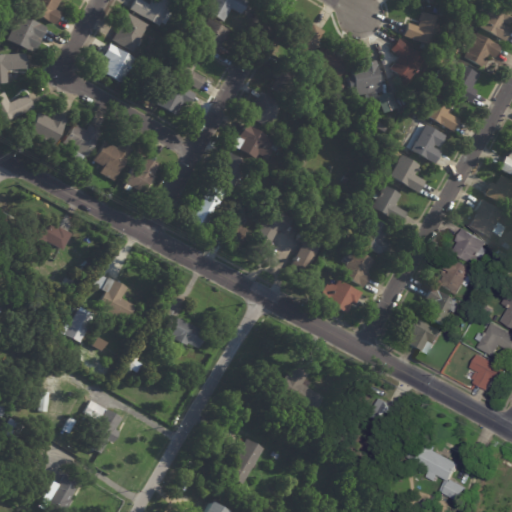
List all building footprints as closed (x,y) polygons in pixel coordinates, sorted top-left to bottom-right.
[(59,0),(55,7),(54,9),(59,12),(52,24),(28,10),(33,0),(59,0)] [(129,9),(133,0),(138,0),(148,5),(150,0),(173,0),(166,11),(170,14),(164,25),(159,22),(158,26),(129,9)] [(242,0),(246,2),(238,15),(229,10),(222,22),(203,11),(209,0),(242,0)] [(509,25),(504,22),(502,25),(511,29),(504,41),(481,28),(496,2),(511,10),(511,19),(509,25)] [(439,15),(441,9),(448,11),(446,18),(439,15)] [(435,17),(432,24),(441,27),(434,47),(403,36),(407,23),(418,27),(423,12),(435,16),(435,17)] [(140,37),(131,52),(111,40),(126,13),(147,25),(140,37)] [(44,27),(34,49),(28,47),(26,49),(6,40),(17,15),(44,27)] [(217,51),(213,58),(192,46),(194,42),(188,38),(195,25),(202,29),(207,19),(228,31),(217,51)] [(306,29),(308,30),(311,25),(323,31),(308,57),(284,43),(296,23),(306,29)] [(476,33),(501,46),(494,58),(488,54),(481,67),(463,57),(470,46),(466,44),(472,32),(476,34),(476,33)] [(185,36),(181,41),(177,38),(180,33),(185,36)] [(405,82),(389,69),(399,57),(390,50),(398,39),(425,60),(406,83),(405,82)] [(132,63),(120,83),(101,72),(108,60),(102,56),(109,44),(134,59),(132,63)] [(428,46),(426,52),(420,50),(422,44),(428,46)] [(194,68),(192,71),(203,78),(197,90),(168,73),(184,46),(200,56),(194,68)] [(335,56),(346,62),(334,83),(307,67),(319,47),(335,56)] [(23,56),(24,69),(4,70),(5,83),(0,83),(0,55),(23,54),(23,56)] [(380,92),(355,96),(354,89),(349,90),(347,77),(352,77),(351,69),(362,67),(361,63),(375,61),(380,92)] [(472,86),(471,88),(476,91),(469,103),(432,82),(438,72),(450,79),(458,64),(478,75),(472,86)] [(273,75),(279,65),(301,77),(300,78),(306,82),(300,91),(295,88),(288,100),(269,89),(275,80),(271,78),(273,75)] [(194,94),(188,106),(181,103),(175,116),(155,105),(168,80),(194,94)] [(390,94),(395,108),(383,113),(376,96),(389,91),(390,94)] [(26,97),(32,109),(0,124),(0,93),(3,92),(8,103),(25,95),(26,97)] [(458,121),(452,132),(423,116),(436,92),(453,102),(447,113),(459,119),(458,121)] [(280,103),(267,128),(249,117),(262,93),(280,103)] [(55,114),(66,120),(51,146),(27,132),(38,113),(51,120),(54,113),(55,114)] [(83,130),(85,131),(88,126),(100,132),(85,157),(83,156),(81,161),(70,155),(73,150),(61,143),(72,124),(83,130)] [(248,126),(279,144),(274,152),(271,150),(266,159),(257,154),(254,159),(231,146),(238,135),(239,135),(245,124),(248,126)] [(438,147),(438,148),(433,145),(432,148),(440,152),(434,164),(410,150),(415,141),(415,142),(425,125),(445,136),(438,147)] [(114,148),(116,149),(119,143),(130,150),(112,181),(88,167),(103,142),(114,148)] [(511,176),(498,169),(505,157),(507,158),(511,149),(511,176)] [(229,154),(246,163),(233,187),(215,177),(228,153),(229,154)] [(414,174),(413,175),(424,182),(417,194),(388,177),(401,155),(419,166),(414,174)] [(145,158),(157,166),(142,193),(122,182),(132,165),(138,168),(143,158),(145,158)] [(484,193),(490,182),(495,185),(500,176),(511,183),(511,201),(507,209),(483,195),(484,193)] [(224,192),(202,232),(189,224),(204,199),(202,197),(209,183),(224,192)] [(236,183),(243,187),(240,192),(234,189),(236,183)] [(395,204),(394,206),(406,212),(399,224),(370,208),(375,200),(371,198),(373,194),(377,196),(383,185),(400,195),(395,204)] [(503,213),(488,238),(469,227),(477,213),(474,212),(481,200),(503,213)] [(290,220),(283,234),(277,230),(264,252),(250,244),(271,208),(291,220),(290,220)] [(58,228),(70,234),(60,251),(44,242),(37,255),(20,245),(28,231),(24,229),(32,216),(54,229),(56,226),(58,228)] [(251,232),(241,252),(224,243),(227,240),(215,233),(223,217),(251,232)] [(387,246),(381,257),(355,242),(369,218),(389,229),(381,242),(387,245),(387,246)] [(324,237),(300,282),(285,275),(301,245),(295,241),(304,226),(324,237)] [(454,254),(460,243),(457,242),(464,230),(486,243),(483,248),(488,251),(478,268),(454,254)] [(368,277),(362,288),(340,275),(345,265),(340,262),(349,247),(373,261),(365,275),(368,276),(368,277)] [(495,257),(498,251),(506,255),(503,261),(495,257)] [(443,267),(449,256),(472,270),(470,274),(474,277),(467,288),(463,285),(457,297),(437,284),(444,273),(449,275),(450,273),(442,268),(443,267)] [(79,277),(70,293),(60,287),(69,271),(79,277)] [(116,284),(125,289),(119,299),(134,307),(126,322),(96,306),(103,292),(91,286),(97,275),(105,279),(106,278),(116,284)] [(360,295),(354,306),(347,302),(342,312),(318,299),(327,282),(334,286),(337,281),(360,294),(360,295)] [(428,304),(429,302),(424,299),(430,288),(460,305),(456,314),(450,311),(441,326),(422,315),(428,304)] [(474,294),(482,298),(477,306),(469,302),(474,294)] [(511,328),(502,323),(510,308),(505,305),(511,296),(511,328)] [(493,311),(489,318),(479,312),(483,305),(493,311)] [(168,310),(173,312),(171,316),(204,333),(196,349),(185,343),(184,346),(155,331),(167,309),(168,310)] [(91,319),(82,336),(68,329),(77,311),(91,319)] [(442,334),(432,351),(428,349),(425,355),(406,344),(412,333),(407,330),(414,318),(442,334)] [(511,351),(501,345),(494,357),(479,349),(482,343),(477,340),(480,334),(486,337),(493,325),(511,336),(511,351)] [(129,372),(123,367),(131,356),(136,359),(134,362),(140,366),(134,374),(130,370),(129,372)] [(486,390),(475,384),(481,374),(472,369),(479,356),(507,371),(501,383),(495,380),(489,391),(486,390)] [(297,365),(308,372),(300,385),(321,398),(310,415),(298,408),(299,405),(275,391),(284,376),(286,377),(294,364),(297,365)] [(155,370),(150,379),(144,375),(148,367),(155,370)] [(145,385),(140,381),(142,377),(148,381),(145,385)] [(44,393),(47,393),(44,413),(36,412),(38,392),(44,393)] [(0,417),(0,403),(3,398),(10,402),(1,418),(0,417)] [(390,427),(397,408),(377,399),(369,418),(390,427)] [(91,402),(119,419),(112,431),(116,433),(109,444),(105,442),(98,455),(81,444),(93,423),(81,416),(89,402),(91,402)] [(74,422),(68,435),(60,430),(67,418),(74,422)] [(21,427),(13,442),(0,434),(8,419),(21,427)] [(318,431),(313,438),(307,434),(311,427),(318,431)] [(239,450),(245,440),(261,450),(240,485),(225,476),(232,463),(232,462),(239,450)] [(434,452),(459,465),(450,481),(466,489),(458,502),(440,493),(446,481),(438,477),(435,483),(426,478),(429,472),(415,465),(427,442),(437,447),(434,452)] [(272,452),(278,456),(275,460),(269,456),(272,452)] [(78,483),(67,501),(69,502),(63,511),(40,511),(49,498),(44,495),(51,482),(56,485),(63,474),(78,483)] [(511,511),(485,511),(492,499),(490,498),(495,488),(500,490),(500,489),(506,492),(499,506),(501,508),(511,487),(511,511)] [(479,496),(487,500),(485,504),(477,499),(479,496)] [(224,511),(225,511),(207,501),(200,511),(224,511)] [(317,511),(296,511),(302,503),(317,511)]
